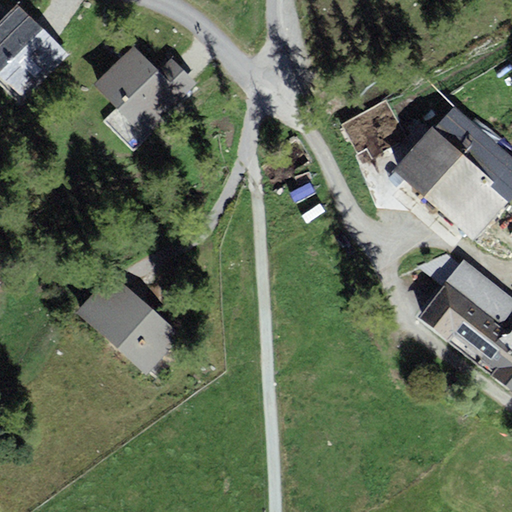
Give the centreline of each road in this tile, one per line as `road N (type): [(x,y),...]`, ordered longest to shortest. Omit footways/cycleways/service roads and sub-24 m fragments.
road 1 (track): [(274,511),(259,208),(247,147)]
road 2 (residential): [(267,87),(197,23),(145,0)]
